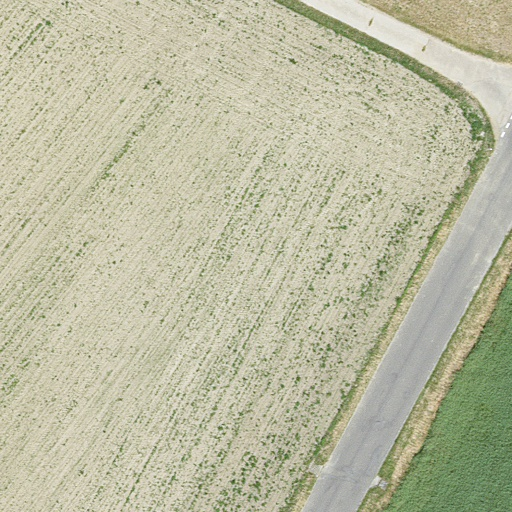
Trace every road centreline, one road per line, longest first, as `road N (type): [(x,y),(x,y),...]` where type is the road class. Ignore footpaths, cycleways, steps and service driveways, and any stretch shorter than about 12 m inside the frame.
road 1 (tertiary): [(511,178),(333,511)]
road 2 (track): [(511,89),(323,0)]
